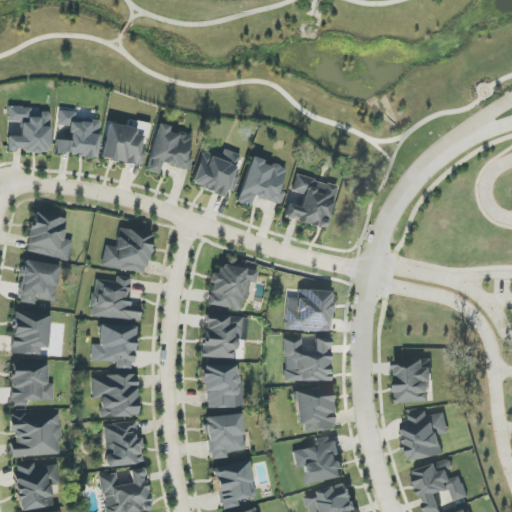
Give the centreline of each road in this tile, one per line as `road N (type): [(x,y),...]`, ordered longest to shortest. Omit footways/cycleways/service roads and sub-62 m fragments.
road 1 (tertiary): [(467,136),(405,189),(370,272),(362,394),(392,511)]
road 2 (residential): [(12,188),(114,195),(370,272)]
road 3 (residential): [(183,511),(169,447),(167,372),(169,318),(193,223)]
